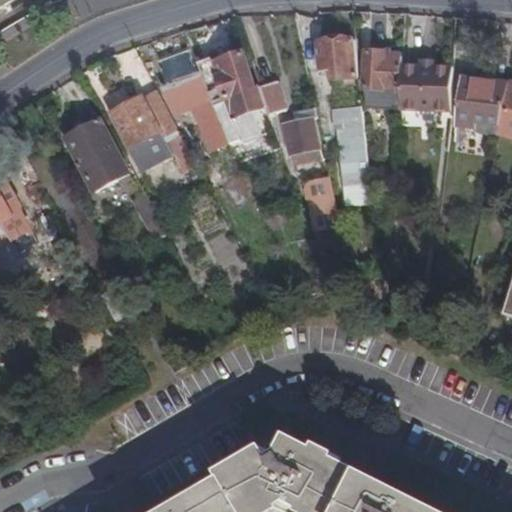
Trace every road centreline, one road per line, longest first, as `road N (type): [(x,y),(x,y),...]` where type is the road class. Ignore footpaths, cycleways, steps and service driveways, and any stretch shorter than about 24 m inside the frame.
road 1 (residential): [(0,502),(38,482),(103,471),(236,388),(300,364),(342,371),(511,450)]
road 2 (tertiary): [(205,0),(100,32),(0,95)]
